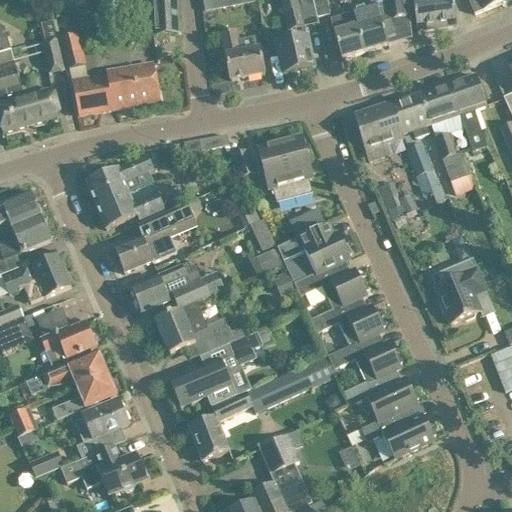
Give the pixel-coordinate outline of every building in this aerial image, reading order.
[(152,38),(181,36),(181,35),(180,35),(177,0),(151,0),(154,36),(152,37),(152,38)] [(258,3),(257,0),(203,0),(206,13),(258,3)] [(286,0),(287,2),(280,4),(287,33),(295,31),(296,39),(276,44),(283,76),(314,69),(303,22),(317,19),(312,0),(286,0)] [(312,0),(317,19),(318,19),(330,17),(326,0),(312,0)] [(354,15),(355,15),(350,0),(339,0),(341,5),(347,4),(350,16),(330,22),(342,61),(365,54),(354,15)] [(388,0),(389,5),(391,22),(410,19),(407,0),(388,0)] [(437,30),(433,0),(412,0),(417,33),(437,30)] [(453,0),(433,0),(437,30),(457,28),(453,0)] [(505,3),(503,0),(467,0),(475,16),(505,3)] [(377,8),(355,15),(354,15),(365,54),(389,47),(382,23),(391,22),(389,5),(377,8)] [(4,28),(0,28),(0,96),(2,104),(0,104),(0,125),(3,135),(60,119),(52,90),(24,98),(9,47),(2,30),(4,29),(4,28)] [(260,50),(257,50),(255,39),(236,42),(234,32),(221,35),(231,82),(265,76),(260,50)] [(87,65),(79,34),(58,40),(66,70),(87,65)] [(57,41),(41,45),(49,76),(65,73),(60,52),(57,42),(57,41)] [(74,99),(75,99),(79,118),(160,104),(154,65),(106,74),(106,78),(71,84),(74,99)] [(477,77),(448,87),(458,118),(460,117),(465,131),(479,126),(481,131),(482,131),(475,112),(479,111),(487,109),(483,96),(477,77)] [(448,87),(420,96),(431,127),(458,118),(448,87)] [(420,96),(394,105),(403,136),(413,133),(416,142),(430,136),(428,128),(431,127),(420,96)] [(403,136),(394,105),(355,118),(369,163),(390,157),(389,155),(405,150),(402,141),(404,140),(403,136)] [(511,124),(501,129),(511,155),(511,124)] [(487,149),(481,131),(479,126),(465,131),(473,154),(487,149)] [(448,137),(436,141),(452,184),(471,177),(461,155),(457,157),(450,136),(448,137)] [(226,138),(199,143),(201,153),(228,148),(226,138)] [(257,150),(262,170),(268,192),(273,191),(277,204),(313,195),(309,181),(314,180),(303,138),(257,150)] [(423,145),(407,151),(417,178),(416,179),(424,199),(433,195),(437,205),(445,202),(423,145)] [(240,181),(242,180),(256,175),(248,152),(237,156),(240,166),(235,168),(240,181)] [(148,158),(86,184),(96,207),(128,194),(124,184),(154,172),(148,158)] [(128,194),(96,207),(106,231),(125,224),(136,219),(138,224),(164,213),(156,195),(155,195),(150,185),(128,194)] [(0,224),(8,222),(12,231),(41,219),(40,216),(42,213),(40,208),(37,208),(32,195),(0,208),(0,224)] [(198,200),(188,205),(192,214),(202,210),(198,200)] [(133,243),(114,251),(125,275),(143,267),(152,263),(146,248),(158,243),(159,246),(171,241),(166,231),(194,220),(192,214),(188,205),(138,227),(143,238),(133,243)] [(244,231),(249,228),(261,222),(254,206),(237,213),(244,231)] [(396,210),(387,214),(391,224),(400,221),(396,210)] [(318,211),(307,216),(314,230),(325,225),(318,211)] [(0,248),(0,278),(2,278),(23,268),(18,257),(51,243),(46,230),(48,228),(46,223),(43,222),(41,219),(12,231),(16,242),(0,248)] [(261,222),(249,228),(260,251),(272,245),(261,222)] [(305,253),(316,276),(345,263),(345,264),(351,261),(349,257),(352,256),(347,247),(345,248),(339,236),(334,238),(328,226),(323,228),(300,239),(277,249),(284,263),(305,253)] [(283,266),(275,251),(257,260),(264,275),(283,266)] [(27,269),(3,280),(10,297),(25,291),(31,307),(72,290),(58,256),(39,264),(31,268),(35,275),(31,277),(27,269)] [(435,290),(440,301),(439,306),(443,314),(446,316),(451,327),(461,322),(466,323),(474,320),(476,316),(480,314),(473,298),(486,292),(473,261),(445,273),(450,284),(435,290)] [(204,283),(202,283),(194,263),(157,278),(158,279),(131,290),(141,315),(175,301),(179,312),(210,299),(204,283)] [(322,289),(332,312),(333,313),(362,299),(362,300),(368,297),(366,294),(368,293),(364,283),(362,284),(356,272),(350,274),(345,264),(345,263),(316,276),(294,286),(300,299),(305,311),(312,309),(307,296),(322,289)] [(274,284),(281,299),(296,292),(287,274),(279,278),(280,280),(274,284)] [(431,292),(423,295),(426,301),(434,298),(431,292)] [(339,326),(349,348),(350,349),(379,336),(384,334),(383,330),(385,329),(381,320),(378,321),(373,308),(367,311),(362,300),(362,299),(333,313),(332,312),(311,322),(317,336),(339,326)] [(243,329),(231,334),(225,321),(207,328),(197,305),(156,323),(171,356),(206,341),(211,353),(247,337),(243,329)] [(0,329),(22,320),(17,308),(0,315),(0,329)] [(31,316),(24,319),(29,330),(36,327),(31,316)] [(22,320),(0,329),(0,349),(3,356),(34,343),(29,330),(24,319),(22,320)] [(86,324),(70,331),(69,329),(40,341),(46,355),(60,349),(65,362),(96,349),(95,346),(97,342),(95,338),(91,336),(86,324)] [(222,363),(170,384),(181,410),(208,399),(212,408),(226,402),(227,403),(234,399),(225,377),(237,372),(236,371),(255,364),(251,355),(261,351),(255,336),(225,348),(230,360),(222,363)] [(355,362),(366,385),(395,372),(396,373),(401,370),(399,366),(402,365),(398,356),(395,357),(389,345),(384,347),(379,336),(350,349),(349,348),(327,358),(334,372),(355,362)] [(70,378),(76,391),(108,377),(99,354),(53,374),(32,383),(36,392),(47,387),(70,378)] [(213,420),(207,422),(189,429),(202,464),(229,454),(217,424),(252,409),(255,416),(335,381),(326,358),(246,394),(247,397),(210,412),(213,420)] [(372,398),(383,421),(383,422),(412,408),(412,409),(418,406),(416,403),(419,402),(414,392),(412,393),(406,381),(401,384),(396,373),(395,372),(366,385),(344,395),(350,408),(372,398)] [(58,423),(69,418),(86,411),(98,406),(117,398),(108,377),(76,391),(80,401),(57,411),(53,412),(58,423)] [(334,411),(339,410),(342,405),(340,400),(335,397),(330,399),(328,403),(329,409),(334,411)] [(86,411),(69,418),(73,428),(76,426),(84,446),(129,427),(119,403),(88,416),(86,411)] [(383,422),(383,421),(361,431),(347,437),(353,449),(366,443),(367,445),(384,437),(394,461),(400,459),(435,443),(433,439),(435,438),(431,429),(428,430),(427,426),(423,417),(417,420),(412,409),(412,408),(383,422)] [(11,417),(19,439),(36,432),(27,411),(11,417)] [(299,465),(287,438),(261,449),(272,476),(299,465)] [(109,498),(121,493),(125,494),(129,493),(132,491),(135,488),(136,487),(148,482),(137,456),(120,463),(114,448),(94,457),(61,471),(67,487),(82,480),(87,492),(103,485),(109,498)] [(57,454),(31,466),(36,480),(63,469),(57,454)] [(231,511),(276,511),(286,508),(287,511),(325,511),(328,509),(322,502),(309,508),(299,484),(282,492),(278,483),(250,495),(253,502),(231,511)]
